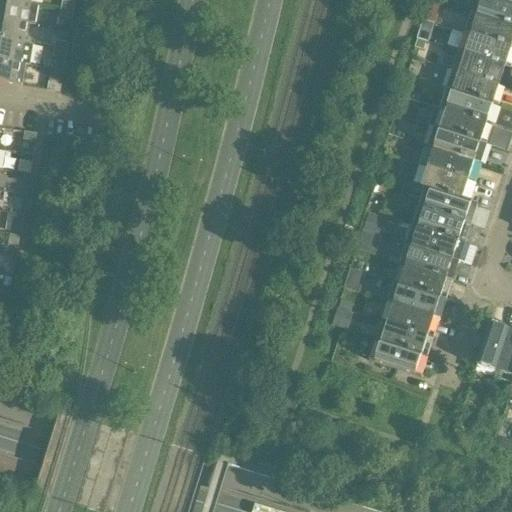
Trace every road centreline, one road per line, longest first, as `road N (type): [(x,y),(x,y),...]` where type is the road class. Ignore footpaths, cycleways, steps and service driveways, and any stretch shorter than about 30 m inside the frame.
road 1 (secondary): [(130,511),(283,0)]
road 2 (secondary): [(187,0),(148,221),(60,511)]
road 3 (tertiary): [(234,511),(0,438)]
